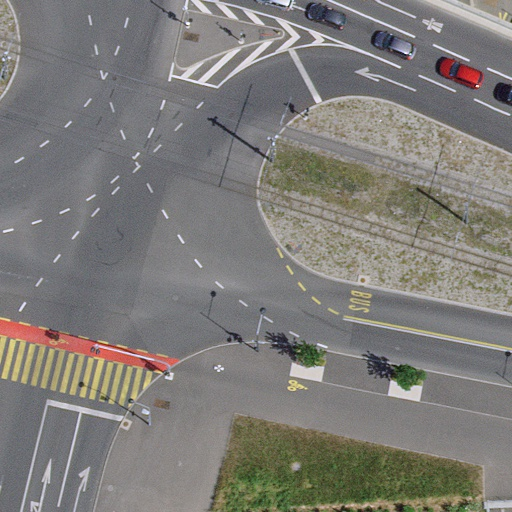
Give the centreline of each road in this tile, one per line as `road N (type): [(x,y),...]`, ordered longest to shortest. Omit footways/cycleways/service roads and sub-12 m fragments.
road 1 (secondary): [(78,255),(511,351)]
road 2 (secondary): [(409,54),(304,71),(222,111),(78,255)]
road 3 (tertiary): [(32,511),(78,255)]
road 4 (secondary): [(98,0),(78,255)]
road 5 (secondary): [(409,54),(274,0)]
